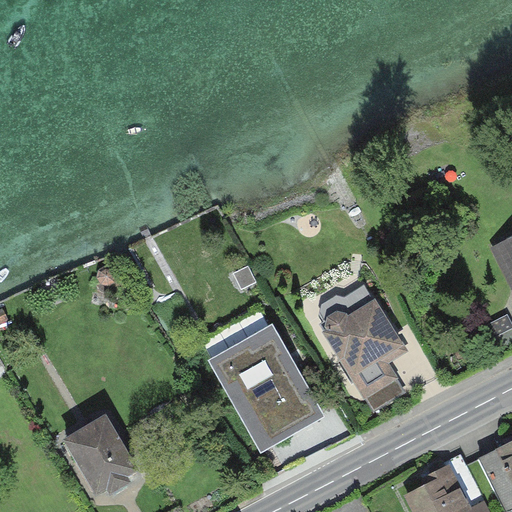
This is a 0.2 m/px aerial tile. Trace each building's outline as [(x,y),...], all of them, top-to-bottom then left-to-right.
[(511,239),(496,247),(511,277),(511,239)] [(115,270),(108,268),(101,271),(99,278),(102,285),(109,287),(116,284),(118,277),(115,270)] [(236,275),(243,290),(257,283),(249,268),(236,275)] [(324,306),(322,315),(327,322),(322,325),(366,396),(395,378),(382,357),(401,345),(375,305),(357,316),(346,300),(338,298),(324,306)] [(511,330),(511,322),(508,315),(482,329),(489,342),(511,330)] [(274,325),(210,362),(262,453),(326,417),(274,325)] [(118,419),(74,443),(104,497),(148,472),(118,419)] [(511,444),(481,459),(507,511),(510,511),(511,511),(511,444)] [(428,486),(408,496),(416,511),(492,511),(468,466),(452,474),(449,468),(425,481),(428,486)]
